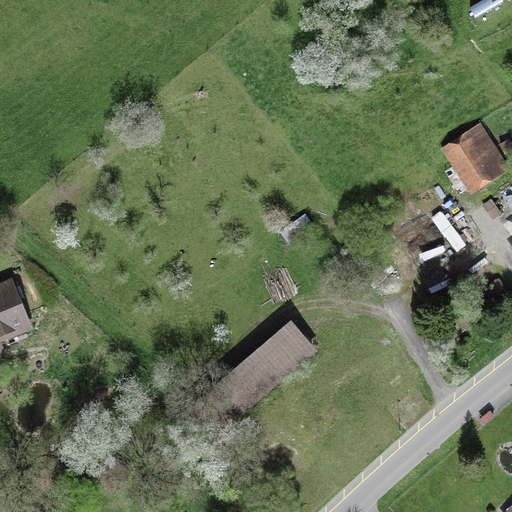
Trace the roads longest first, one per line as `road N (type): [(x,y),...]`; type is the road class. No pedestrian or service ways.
road 1 (unclassified): [(346,511),(511,371)]
road 2 (track): [(391,310),(322,307),(285,315),(235,353)]
